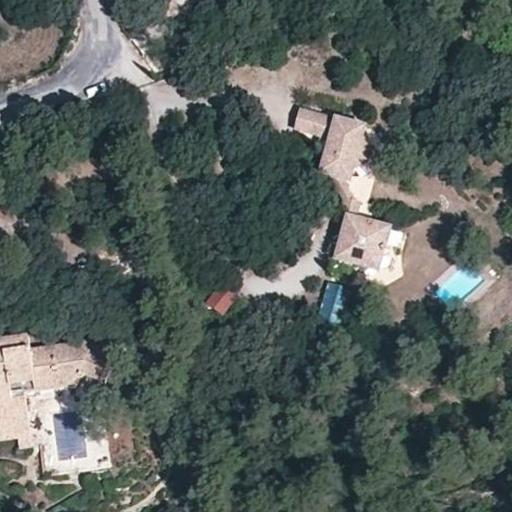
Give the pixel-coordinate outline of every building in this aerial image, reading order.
[(329,122),(302,114),(296,134),(323,141),(321,150),(329,153),(333,140),(324,138),(329,122)] [(367,133),(329,122),(324,138),(333,140),(329,153),(322,178),(332,181),(345,206),(336,240),(343,242),(335,269),(356,275),(361,272),(385,259),(389,257),(387,252),(392,234),(371,228),(356,224),(361,208),(354,206),(342,183),(354,177),(376,165),(367,148),(363,147),(367,133)] [(352,187),(354,177),(342,183),(352,187)] [(379,277),(385,259),(361,272),(379,277)] [(227,281),(205,304),(221,319),(243,295),(227,281)] [(100,400),(120,345),(97,333),(94,340),(32,351),(30,334),(0,338),(0,453),(34,447),(25,396),(74,389),(100,400)]
